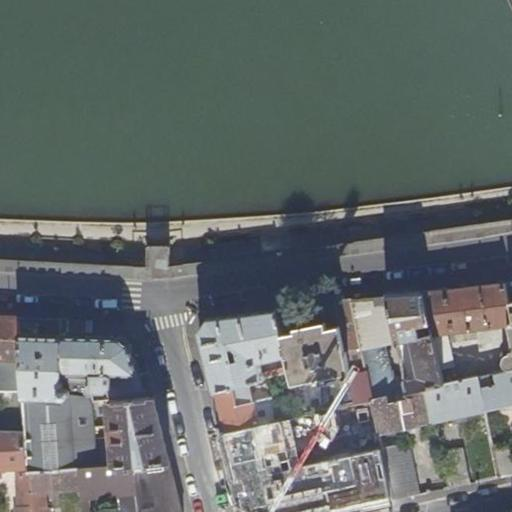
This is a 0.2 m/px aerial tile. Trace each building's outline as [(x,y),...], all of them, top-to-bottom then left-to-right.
[(448,333),(509,324),(505,303),(509,302),(504,282),(475,286),(425,293),(441,368),(454,365),(448,333)] [(441,368),(425,293),(408,294),(388,296),(398,342),(409,390),(410,390),(426,386),(444,383),(441,368)] [(398,342),(388,296),(371,298),(352,300),(363,350),(398,342)] [(363,350),(352,300),(343,300),(335,301),(340,326),(345,350),(357,347),(359,355),(364,355),(363,350)] [(275,310),(274,311),(245,315),(209,319),(200,332),(207,361),(214,391),(249,382),(280,374),(279,369),(263,373),(260,362),(287,355),(282,335),(275,310)] [(0,390),(24,391),(21,319),(0,317),(0,390)] [(144,397),(135,361),(132,346),(121,337),(104,336),(93,336),(68,335),(68,321),(48,320),(21,319),(24,391),(27,432),(28,467),(29,472),(80,468),(94,467),(92,410),(91,401),(144,397)] [(68,335),(93,336),(93,322),(68,321),(68,335)] [(345,350),(340,326),(312,332),(312,331),(296,333),(296,332),(282,335),(287,355),(291,372),(302,415),(356,404),(350,372),(345,350)] [(511,367),(510,368),(479,376),(486,409),(511,403),(511,367)] [(373,398),(368,378),(357,380),(355,371),(350,372),(356,404),(373,401),(373,398)] [(433,420),(486,409),(479,376),(444,383),(426,386),(433,420)] [(249,382),(214,391),(219,408),(224,432),(259,424),(249,382)] [(389,401),(388,395),(373,398),(373,401),(378,427),(379,432),(433,420),(426,386),(410,390),(411,397),(389,401)] [(155,396),(144,397),(91,401),(92,410),(104,410),(106,427),(112,427),(115,466),(140,464),(171,461),(162,426),(155,396)] [(259,424),(224,432),(230,459),(378,427),(373,401),(356,404),(302,415),(259,424)] [(28,467),(27,432),(0,431),(0,475),(2,475),(2,468),(28,467)] [(391,494),(392,499),(418,494),(407,442),(382,448),(385,466),(391,494)] [(511,474),(511,457),(509,446),(494,449),(499,477),(511,474)] [(439,452),(446,482),(469,477),(463,448),(439,452)] [(173,469),(171,461),(140,464),(143,491),(138,492),(140,511),(182,511),(176,485),(173,469)] [(80,468),(82,489),(82,497),(89,497),(119,494),(120,511),(140,511),(138,492),(143,491),(140,464),(115,466),(94,467),(80,468)] [(260,511),(309,511),(391,494),(385,466),(256,495),(260,511)] [(29,472),(31,511),(49,511),(49,508),(46,508),(46,491),(82,489),(80,468),(29,472)] [(14,507),(14,511),(31,511),(29,472),(22,472),(22,479),(18,479),(19,506),(14,507)]
